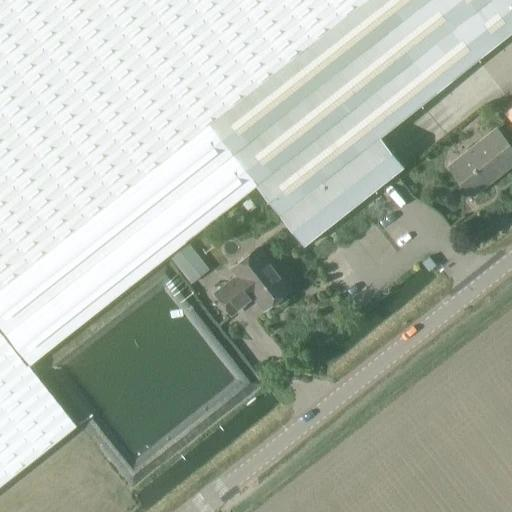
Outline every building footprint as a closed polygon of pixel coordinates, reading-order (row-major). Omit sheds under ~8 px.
[(0,0),(0,325),(30,364),(256,185),(208,124),(365,0),(0,0)] [(511,31),(511,0),(365,0),(208,124),(256,185),(304,245),(404,166),(380,136),(511,31)] [(451,167),(473,195),(511,163),(511,148),(497,130),(451,167)] [(282,295),(289,289),(257,248),(232,268),(238,275),(215,293),(231,313),(254,296),(264,309),(271,303),(273,305),(276,305),(283,300),(283,297),(282,295)] [(0,485),(77,425),(29,365),(30,364),(0,325),(0,485)]
